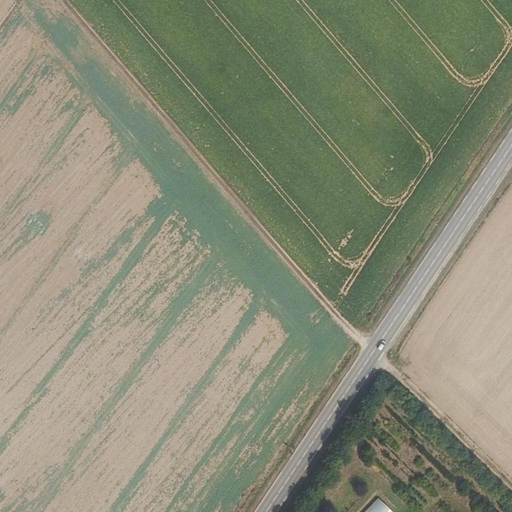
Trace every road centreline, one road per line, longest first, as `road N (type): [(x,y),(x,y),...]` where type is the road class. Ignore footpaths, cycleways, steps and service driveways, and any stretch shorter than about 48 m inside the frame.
road 1 (track): [(59,0),(320,300),(511,491)]
road 2 (secondary): [(265,511),(511,144)]
